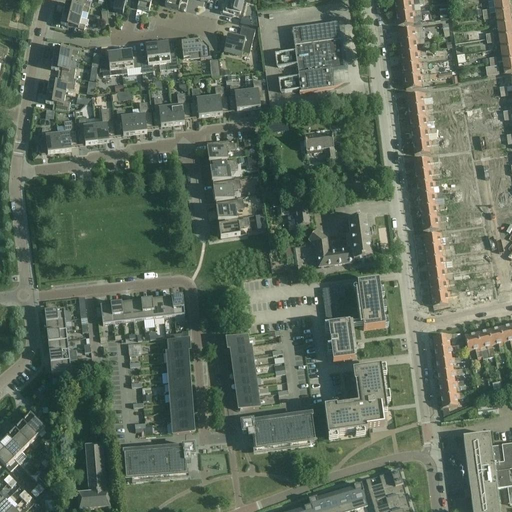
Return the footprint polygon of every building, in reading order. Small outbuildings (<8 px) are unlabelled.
[(66,4),(63,15),(81,19),(82,13),(88,15),(91,4),(87,3),(73,0),(72,0),(78,1),(76,7),(66,4)] [(110,0),(112,11),(115,11),(115,14),(122,16),(124,9),(130,8),(132,1),(133,1),(132,1),(132,0),(110,0)] [(139,0),(137,11),(149,13),(151,0),(132,0),(132,1),(133,1),(132,0),(139,0)] [(185,0),(188,1),(187,0),(166,0),(164,8),(178,11),(180,4),(181,4),(181,0),(185,0)] [(234,16),(239,17),(243,0),(225,0),(222,16),(233,18),(234,16)] [(395,4),(396,16),(412,14),(411,7),(420,6),(419,1),(411,2),(395,4)] [(489,16),(495,15),(509,13),(507,1),(487,3),(489,11),(489,16)] [(446,10),(439,11),(440,22),(447,21),(446,10)] [(420,13),(412,14),(396,16),(398,28),(414,26),(413,19),(421,18),(420,13)] [(495,15),(497,27),(511,25),(509,13),(495,15)] [(63,15),(60,26),(84,32),(85,27),(87,28),(88,21),(87,21),(81,19),(63,15)] [(251,22),(241,20),(240,25),(250,28),(251,22)] [(299,94),(333,90),(331,71),(347,69),(345,54),(342,54),(341,52),(343,51),(342,42),(340,42),(340,41),(338,24),(292,31),(295,53),(276,55),(278,68),(297,66),(298,78),(280,80),(282,94),(300,91),(300,93),(299,94)] [(497,27),(499,39),(511,36),(511,32),(511,25),(497,27)] [(249,56),(255,32),(241,28),(239,40),(227,37),(224,53),(242,57),(242,54),(249,56)] [(398,32),(400,44),(416,42),(415,35),(423,34),(422,29),(398,32)] [(511,36),(499,39),(501,51),(511,48),(511,36)] [(400,44),(401,55),(417,53),(416,47),(425,46),(424,41),(416,42),(400,44)] [(199,42),(181,44),(183,60),(190,60),(190,57),(200,56),(200,62),(210,61),(209,51),(202,43),(201,44),(199,44),(199,42)] [(168,44),(157,45),(159,66),(166,65),(167,72),(178,71),(176,55),(169,56),(168,44)] [(147,58),(140,59),(141,69),(142,75),(153,74),(152,67),(159,66),(157,45),(145,47),(147,58)] [(496,63),(502,63),(511,61),(511,48),(501,51),(502,59),(496,59),(496,63)] [(54,49),(53,60),(71,63),(72,57),(78,58),(78,53),(54,49)] [(128,51),(119,52),(122,76),(127,76),(127,71),(141,69),(140,59),(140,55),(132,56),(131,53),(128,53),(128,51)] [(102,59),(99,74),(102,74),(102,79),(117,77),(122,76),(119,52),(111,53),(111,55),(108,55),(108,58),(102,59)] [(401,55),(403,67),(419,65),(418,59),(426,58),(426,53),(417,54),(417,53),(401,55)] [(94,55),(91,68),(98,70),(100,56),(94,55)] [(58,78),(74,81),(75,70),(70,69),(71,63),(53,60),(51,71),(62,73),(61,79),(58,78)] [(511,73),(511,61),(502,63),(504,75),(511,73)] [(218,62),(210,63),(211,79),(211,80),(221,78),(220,78),(220,72),(219,62),(218,62)] [(403,67),(404,79),(420,77),(419,71),(428,70),(427,64),(419,65),(403,67)] [(498,76),(497,68),(490,69),(485,69),(486,78),(498,76)] [(429,76),(420,77),(404,79),(406,92),(422,90),(421,83),(429,82),(429,76)] [(49,83),(47,94),(65,97),(66,91),(74,92),(76,81),(74,81),(58,78),(58,79),(61,79),(60,85),(49,83)] [(254,92),(246,93),(248,112),(260,110),(260,108),(266,107),(264,93),(262,93),(261,83),(253,83),(254,92)] [(498,94),(509,93),(507,83),(497,84),(498,94)] [(230,114),(248,112),(246,93),(238,93),(238,88),(230,88),(231,99),(229,99),(230,113),(230,114)] [(216,98),(208,99),(210,118),(222,117),(222,116),(222,115),(228,114),(228,113),(226,99),(224,100),(223,89),(215,90),(216,98)] [(192,120),(210,118),(208,99),(200,100),(199,91),(191,92),(193,105),(191,105),(192,120)] [(64,103),(65,97),(47,94),(45,105),(56,107),(55,112),(52,112),(61,114),(69,113),(70,104),(64,103)] [(178,107),(170,108),(172,127),(185,126),(184,125),(184,121),(190,120),(188,106),(186,106),(185,96),(177,97),(178,107)] [(154,129),(172,127),(170,108),(163,109),(162,100),(154,101),(155,114),(153,115),(155,129),(154,129)] [(140,117),(133,117),(135,136),(147,135),(147,134),(146,130),(152,130),(152,129),(150,115),(148,115),(147,105),(139,106),(140,117)] [(493,116),(493,122),(506,122),(506,107),(501,107),(501,116),(493,116)] [(103,126),(95,127),(97,146),(109,144),(108,139),(115,139),(114,138),(113,124),(110,124),(109,111),(101,112),(103,126)] [(117,138),(135,136),(133,117),(125,118),(124,112),(116,113),(118,124),(115,124),(117,138)] [(79,148),(97,146),(95,127),(87,127),(86,122),(79,122),(80,133),(78,133),(79,147),(79,148)] [(447,123),(447,131),(464,131),(464,122),(447,123)] [(65,135),(57,136),(59,155),(71,153),(71,148),(77,148),(77,147),(75,133),(73,133),(72,123),(64,124),(65,135)] [(494,133),(493,127),(470,130),(471,137),(494,133)] [(498,138),(504,136),(506,143),(511,141),(511,135),(510,129),(496,134),(498,138)] [(41,157),(42,157),(59,155),(57,136),(49,136),(49,130),(42,131),(39,154),(39,155),(39,156),(40,156),(41,156),(41,157)] [(326,162),(335,160),(332,134),(304,137),(306,154),(325,151),(326,162)] [(227,153),(235,151),(233,143),(206,146),(209,164),(228,161),(227,153)] [(429,154),(412,155),(418,228),(436,227),(436,222),(443,222),(442,213),(435,214),(434,201),(441,200),(440,192),(441,192),(439,177),(431,178),(429,154)] [(230,172),(238,171),(236,161),(210,166),(212,183),(231,180),(230,172)] [(234,200),(233,192),(241,191),(239,181),(213,185),(215,203),(234,200)] [(321,196),(339,194),(338,184),(319,186),(321,196)] [(216,205),(218,223),(237,220),(236,212),(244,211),(242,201),(216,205)] [(278,218),(285,217),(283,207),(276,208),(278,218)] [(306,207),(290,209),(291,216),(296,216),(297,228),(309,226),(306,207)] [(316,232),(308,242),(315,248),(318,269),(354,265),(354,262),(372,260),(369,238),(372,237),(371,230),(368,230),(367,219),(348,221),(350,238),(345,238),(347,251),(328,253),(327,240),(316,232)] [(238,222),(237,220),(218,223),(221,240),(240,238),(239,230),(249,228),(248,220),(238,222)] [(456,288),(444,289),(438,230),(421,232),(429,302),(457,299),(456,288)] [(244,298),(277,291),(274,279),(241,286),(244,298)] [(378,283),(357,286),(363,332),(384,329),(378,283)] [(482,296),(491,295),(489,284),(480,286),(482,296)] [(172,299),(174,319),(184,317),(182,298),(172,299)] [(161,301),(164,320),(174,319),(172,299),(161,301)] [(151,302),(154,321),(164,320),(161,301),(151,302)] [(151,302),(141,303),(143,322),(154,321),(151,302)] [(131,304),(133,323),(143,322),(141,303),(131,304)] [(131,304),(121,305),(123,325),(133,323),(131,304)] [(121,305),(111,306),(113,326),(123,325),(121,305)] [(113,326),(111,306),(100,308),(102,327),(113,326)] [(44,314),(46,325),(65,322),(64,312),(62,312),(62,310),(56,311),(56,313),(44,314)] [(46,325),(47,335),(66,332),(65,322),(46,325)] [(349,325),(328,327),(332,364),(354,362),(349,325)] [(511,331),(511,326),(499,329),(503,344),(509,343),(511,351),(511,350),(511,331)] [(499,329),(488,332),(492,347),(498,346),(500,354),(505,353),(503,344),(499,329)] [(47,335),(48,345),(67,343),(66,332),(47,335)] [(488,332),(476,335),(480,350),(482,358),(483,361),(494,358),(494,356),(492,347),(488,332)] [(482,358),(480,350),(476,335),(464,338),(468,353),(475,351),(477,360),(482,358)] [(433,339),(434,351),(450,349),(449,342),(458,341),(457,336),(433,339)] [(251,348),(248,348),(247,338),(227,341),(228,351),(251,348)] [(166,354),(188,353),(188,342),(167,344),(168,354),(166,354)] [(49,355),(68,353),(67,343),(48,345),(49,355)] [(434,351),(436,362),(451,360),(451,354),(459,353),(458,347),(450,349),(434,351)] [(228,351),(229,352),(231,351),(232,361),(252,358),(251,348),(228,351)] [(49,355),(50,365),(70,363),(68,353),(49,355)] [(167,365),(187,363),(186,353),(188,353),(166,354),(167,365)] [(252,358),(232,361),(234,371),(254,368),(252,358)] [(436,362),(437,374),(453,372),(452,366),(461,364),(460,359),(451,360),(436,362)] [(50,365),(51,376),(71,373),(70,363),(50,365)] [(187,363),(167,365),(168,375),(188,373),(187,363)] [(254,368),(234,371),(235,381),(255,378),(254,368)] [(381,369),(352,372),(354,385),(357,384),(361,408),(337,411),(336,408),(324,409),(328,437),(367,432),(367,430),(384,428),(381,408),(386,407),(381,369)] [(437,374),(439,386),(455,384),(454,377),(462,376),(462,371),(453,372),(437,374)] [(188,383),(188,373),(168,375),(168,385),(188,383)] [(255,378),(235,381),(237,391),(257,389),(255,378)] [(189,394),(188,383),(168,385),(169,395),(189,394)] [(439,386),(440,398),(456,396),(455,389),(464,388),(463,383),(455,384),(439,386)] [(499,383),(492,385),(493,392),(501,390),(499,383)] [(258,399),(257,389),(237,391),(238,401),(258,399)] [(190,404),(189,394),(169,395),(170,405),(190,404)] [(440,398),(442,410),(458,408),(457,401),(465,400),(465,395),(456,396),(440,398)] [(259,409),(258,399),(238,401),(239,412),(259,409)] [(191,414),(190,404),(170,405),(171,415),(191,414)] [(497,406),(477,408),(479,419),(498,416),(497,406)] [(192,424),(191,414),(171,415),(172,426),(192,424)] [(30,416),(22,424),(37,439),(45,431),(30,416)] [(253,440),(255,452),(315,444),(311,419),(252,427),(252,423),(241,425),(243,435),(247,434),(248,440),(253,440)] [(22,424),(15,432),(29,446),(37,439),(22,424)] [(193,435),(192,424),(172,426),(172,436),(193,435)] [(15,432),(7,439),(22,454),(29,446),(15,432)] [(510,507),(511,506),(511,445),(491,448),(490,435),(463,439),(472,511),(499,511),(497,491),(507,489),(510,507)] [(7,439),(0,446),(0,447),(14,462),(22,454),(7,439)] [(18,466),(14,462),(0,447),(0,463),(10,474),(18,466)] [(82,511),(109,510),(108,494),(105,494),(102,447),(85,448),(89,495),(78,496),(79,511),(82,511)] [(183,452),(124,457),(126,482),(186,477),(185,465),(190,464),(190,458),(194,457),(194,448),(183,448),(183,452)] [(40,465),(45,470),(49,466),(44,461),(40,465)] [(381,485),(367,489),(369,496),(403,486),(399,472),(379,478),(381,485)] [(39,480),(46,487),(51,483),(44,475),(39,480)] [(9,477),(4,482),(7,486),(13,481),(9,477)] [(13,481),(7,486),(11,489),(16,484),(13,481)] [(354,489),(348,490),(354,511),(367,508),(363,494),(361,486),(360,487),(359,485),(355,487),(355,488),(354,489)] [(35,490),(40,495),(44,491),(39,486),(35,490)] [(407,500),(403,486),(369,496),(372,503),(385,499),(387,506),(407,500)] [(348,490),(335,494),(340,511),(352,511),(354,511),(348,490)] [(24,492),(19,497),(23,501),(28,496),(24,492)] [(340,511),(335,494),(322,498),(326,511),(340,511)] [(28,496),(23,501),(27,505),(32,500),(28,496)] [(308,502),(310,508),(311,507),(312,511),(326,511),(322,498),(316,500),(315,500),(314,499),(309,500),(310,501),(308,502)] [(410,511),(407,500),(387,506),(373,510),(374,511),(410,511)] [(0,508),(0,511),(11,511),(13,510),(5,503),(0,508)]
